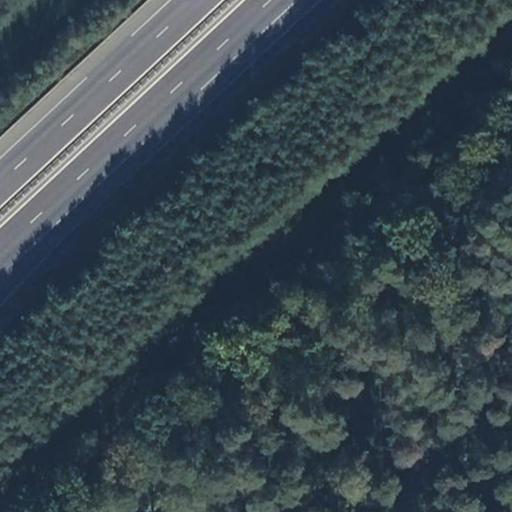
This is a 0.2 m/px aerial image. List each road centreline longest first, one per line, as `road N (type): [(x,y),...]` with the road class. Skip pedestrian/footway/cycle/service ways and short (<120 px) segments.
road 1 (motorway): [(0,260),(278,0)]
road 2 (motorway): [(199,0),(0,186)]
